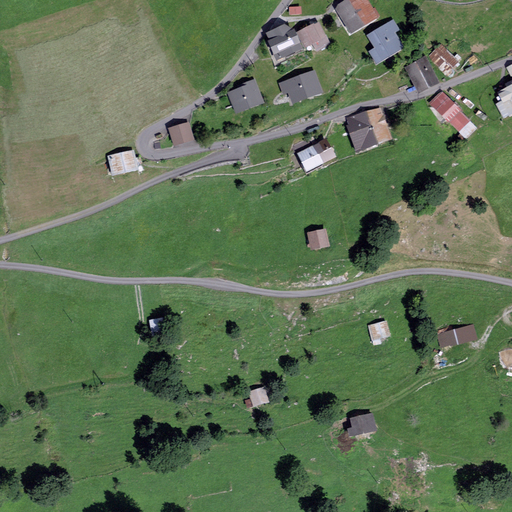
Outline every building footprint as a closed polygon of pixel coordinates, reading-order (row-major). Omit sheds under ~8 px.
[(363,24),(348,0),(347,0),(338,6),(337,9),(344,21),(347,19),(353,30),(363,24)] [(348,0),(363,24),(378,15),(374,9),(370,12),(362,0),(348,0)] [(392,21),(368,36),(376,49),(371,52),(377,61),(400,47),(393,34),(398,30),(392,21)] [(292,32),(285,26),(267,34),(271,42),(269,42),(276,59),(300,48),(292,32)] [(320,26),(312,27),(318,40),(325,37),(320,26)] [(318,40),(312,27),(299,34),(305,47),(313,43),(315,48),(320,45),(318,40)] [(459,65),(456,62),(460,58),(457,55),(453,59),(440,46),(430,56),(445,73),(453,65),(455,68),(459,65)] [(438,81),(426,57),(408,65),(421,90),(438,81)] [(289,83),(295,99),(317,91),(311,75),(289,83)] [(503,115),(511,109),(511,81),(506,84),(509,90),(503,94),(506,101),(497,105),(503,115)] [(251,83),(242,87),(243,91),(233,95),(238,109),(259,101),(251,83)] [(449,120),(458,111),(441,94),(432,104),(448,120),(449,120)] [(366,112),(376,141),(387,137),(379,118),(383,116),(380,109),(366,112)] [(458,111),(449,120),(462,134),(459,137),(462,140),(465,137),(474,128),(460,114),(463,111),(460,109),(458,111)] [(376,141),(366,112),(348,118),(352,127),(350,128),(357,148),(376,141)] [(187,126),(172,131),(176,143),(190,138),(187,126)] [(289,150),(291,153),(312,142),(309,137),(295,144),(291,146),(289,150)] [(325,143),(301,155),(308,169),(332,156),(325,143)] [(135,167),(139,166),(138,160),(133,161),(132,153),(110,158),(112,167),(110,168),(111,174),(135,169),(135,167)] [(326,246),(323,232),(310,235),(311,239),(307,240),(308,247),(313,247),(313,248),(326,246)] [(166,332),(164,320),(152,323),(154,334),(166,332)] [(385,322),(370,326),(375,345),(380,343),(379,337),(388,334),(385,322)] [(460,329),(448,333),(451,345),(464,342),(460,329)] [(511,350),(501,351),(501,364),(511,363),(511,350)] [(264,389),(251,393),(253,400),(246,401),(248,408),(255,406),(254,405),(267,402),(264,389)] [(372,416),(352,420),(354,429),(349,430),(350,436),(375,430),(372,416)]
